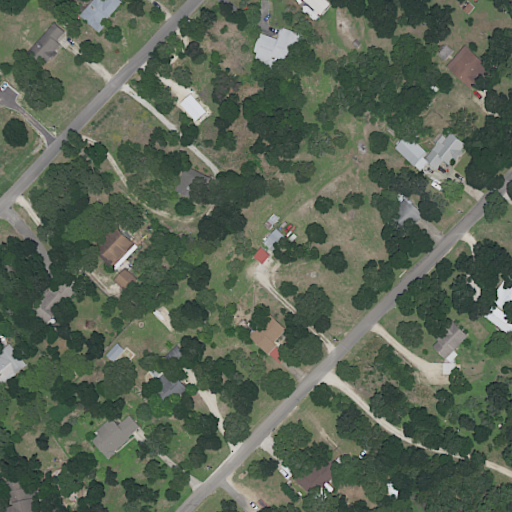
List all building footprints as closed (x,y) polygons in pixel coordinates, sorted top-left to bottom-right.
[(101,0),(93,0),(79,16),(96,32),(122,3),(118,0),(104,0),(103,1),(101,0)] [(330,4),(325,0),(302,0),(302,1),(319,16),(330,4)] [(30,51),(43,64),(68,36),(55,24),(30,51)] [(260,34),(252,58),(283,69),(290,48),(298,51),(303,36),(282,29),(278,40),(260,34)] [(445,67),(468,88),(488,68),(464,46),(445,67)] [(179,104),(195,122),(206,112),(190,94),(179,104)] [(466,146),(448,131),(428,154),(406,135),(394,148),(420,172),(428,164),(435,171),(443,162),(446,165),(452,158),(454,160),(466,146)] [(387,222),(402,236),(423,214),(407,200),(387,222)] [(262,242),(273,254),(287,241),(276,229),(262,242)] [(136,247),(122,234),(100,258),(110,268),(121,257),(125,260),(136,247)] [(262,265),(270,256),(260,248),(252,257),(262,265)] [(125,292),(136,281),(125,269),(113,279),(125,292)] [(511,271),(510,270),(490,302),(511,315),(511,271)] [(56,315),(71,290),(57,282),(46,300),(50,302),(46,309),(56,315)] [(484,317),(510,336),(511,333),(511,319),(492,305),(484,317)] [(287,329),(268,314),(248,339),(267,354),(287,329)] [(467,336),(451,321),(434,338),(438,341),(431,347),(444,360),(467,336)] [(0,385),(26,366),(9,344),(0,350),(0,354),(2,356),(0,357),(0,385)] [(105,357),(113,363),(124,350),(115,344),(105,357)] [(166,407),(186,389),(169,370),(149,388),(166,407)] [(117,427),(110,419),(89,440),(107,459),(140,428),(129,416),(117,427)] [(0,511),(36,511),(31,487),(11,491),(14,505),(0,508),(0,511)]
